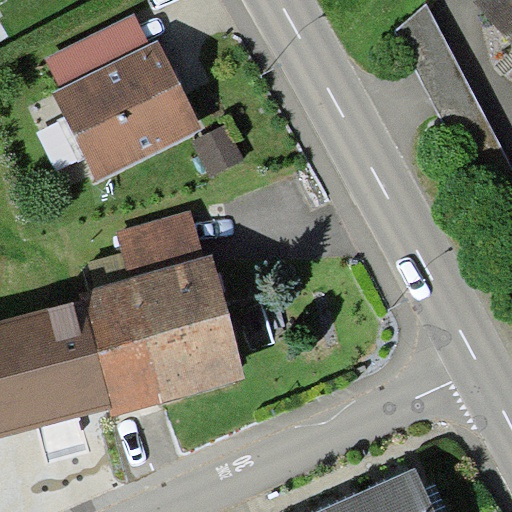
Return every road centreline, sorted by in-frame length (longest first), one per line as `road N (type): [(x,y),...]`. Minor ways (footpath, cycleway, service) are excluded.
road 1 (secondary): [(279,0),(481,364)]
road 2 (residential): [(481,364),(136,511)]
